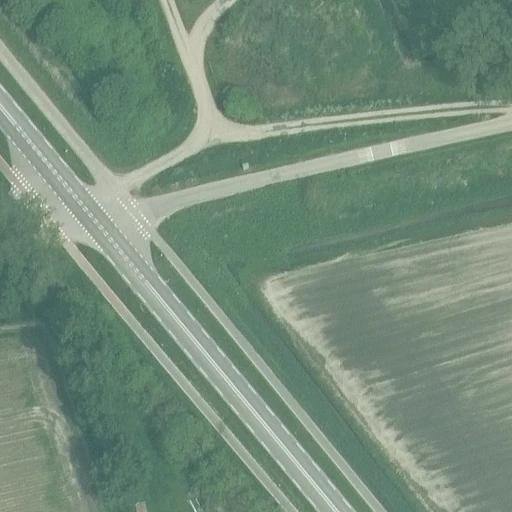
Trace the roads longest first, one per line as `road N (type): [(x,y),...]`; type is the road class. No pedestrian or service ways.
road 1 (unclassified): [(136,215),(511,123)]
road 2 (primary): [(334,511),(97,224)]
road 3 (primary): [(97,224),(0,109)]
